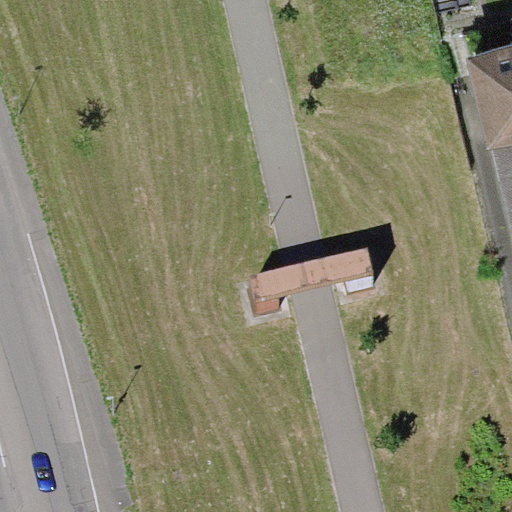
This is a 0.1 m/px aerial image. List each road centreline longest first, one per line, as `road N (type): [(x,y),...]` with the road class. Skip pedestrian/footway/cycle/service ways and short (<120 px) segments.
road 1 (motorway): [(353,511),(235,0)]
road 2 (motorway): [(145,0),(263,511)]
road 3 (primary): [(48,511),(0,302)]
